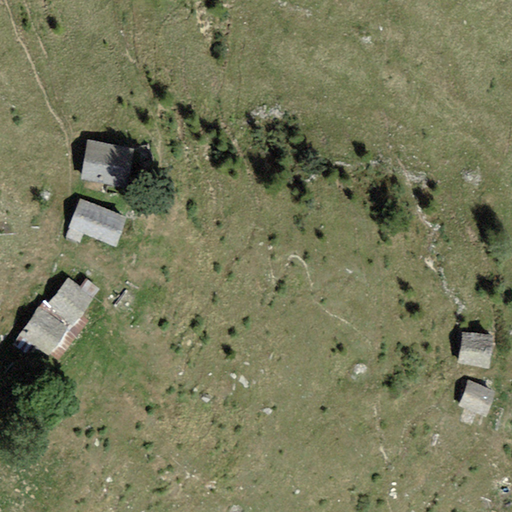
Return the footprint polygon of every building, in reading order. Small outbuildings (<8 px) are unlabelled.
[(128,147),(87,142),(82,177),(123,183),(128,147)] [(125,215),(78,199),(64,240),(78,245),(83,232),(115,243),(125,215)] [(94,304),(67,278),(45,301),(72,327),(94,304)] [(72,329),(39,306),(19,335),(52,358),(72,329)] [(490,335),(464,331),(460,360),(486,364),(490,335)] [(492,392),(468,384),(460,408),(484,416),(492,392)]
